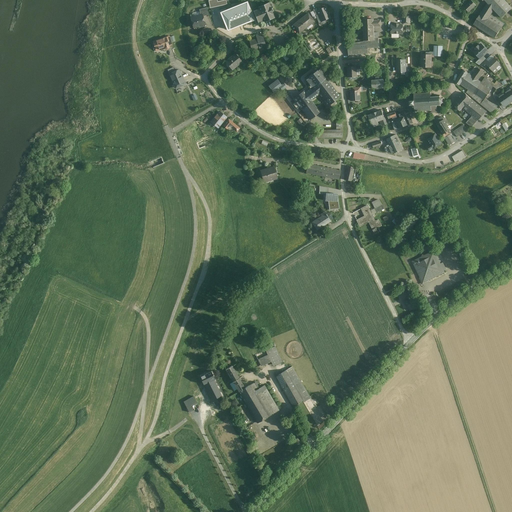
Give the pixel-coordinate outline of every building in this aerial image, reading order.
[(476,5),(471,0),(464,7),(469,13),(476,5)] [(511,8),(503,0),(484,0),(487,3),(494,10),(502,18),(511,8)] [(256,20),(248,1),(226,10),(225,8),(217,11),(221,21),(224,20),(229,31),(256,20)] [(270,9),(268,3),(258,7),(259,9),(253,11),(258,22),(263,20),(264,22),(274,18),(272,12),(270,9)] [(494,10),(487,3),(485,7),(480,14),(488,19),(489,16),(494,10)] [(317,10),(316,10),(318,15),(321,22),(322,22),(330,18),(325,7),(317,10)] [(206,8),(199,10),(201,16),(202,15),(203,17),(209,15),(206,8)] [(300,33),(314,22),(308,13),(293,25),(298,32),(299,33),(300,33)] [(480,14),(473,25),(495,39),(502,27),(488,19),(480,14)] [(201,16),(191,18),(193,28),(199,26),(200,27),(204,26),(205,24),(203,17),(202,15),(201,16)] [(321,22),(318,15),(316,16),(320,28),(324,27),(322,22),(321,22)] [(488,19),(502,27),(503,25),(489,16),(488,19)] [(373,19),(363,19),(364,41),(374,41),(374,32),(374,27),(373,20),(373,19)] [(399,24),(395,24),(395,25),(391,25),(391,34),(403,34),(403,25),(399,25),(399,24)] [(364,42),(351,43),(351,45),(348,45),(348,55),(368,54),(368,48),(378,48),(378,32),(374,32),(374,41),(364,41),(364,42)] [(168,46),(166,38),(153,42),(156,51),(165,49),(166,49),(168,49),(169,47),(168,46)] [(263,38),(251,41),(253,49),(259,47),(261,53),(266,52),(263,38)] [(220,44),(211,39),(206,47),(211,49),(215,52),(220,44)] [(488,51),(481,44),(479,47),(478,46),(475,49),(476,49),(473,52),(480,59),(488,51)] [(235,54),(226,62),(227,61),(233,69),(241,62),(242,62),(240,60),(235,54)] [(426,55),(421,54),(421,67),(431,67),(431,55),(426,55)] [(245,57),(240,60),(242,62),(241,62),(244,66),(249,62),(245,57)] [(500,64),(494,58),(489,62),(486,65),(488,66),(495,73),(498,70),(496,68),(500,64)] [(396,60),(396,65),(397,71),(400,71),(400,72),(406,72),(405,60),(396,60)] [(486,60),(480,66),(485,69),(488,66),(486,65),(489,62),(486,60)] [(351,67),(347,67),(347,77),(352,77),(352,76),(356,76),(355,70),(355,67),(351,67)] [(313,87),(314,88),(325,79),(326,79),(323,74),(324,74),(320,69),(306,79),(310,84),(311,84),(313,87)] [(483,73),(478,69),(474,74),(472,76),(478,81),(483,73)] [(460,84),(462,86),(470,75),(463,70),(455,82),(459,85),(460,84)] [(179,71),(175,73),(175,71),(174,72),(174,73),(169,75),(175,89),(184,85),(179,71)] [(472,76),(470,75),(462,86),(468,89),(474,93),(481,83),(478,81),(472,76)] [(381,78),(376,79),(376,80),(372,80),(373,89),(378,89),(378,90),(380,89),(380,88),(384,88),(384,79),(381,80),(381,78)] [(494,84),(485,78),(481,83),(491,89),(493,86),(494,84)] [(340,97),(325,79),(314,88),(313,87),(305,93),(311,101),(318,96),(326,107),(328,106),(335,100),(340,97)] [(503,86),(496,81),(494,84),(493,86),(496,89),(503,86)] [(481,83),(474,93),(484,100),(485,98),(491,89),(481,83)] [(474,93),(468,89),(466,92),(481,104),(484,100),(474,93)] [(291,93),(286,97),(295,110),(300,107),(302,109),(311,101),(305,93),(304,91),(295,98),(291,93)] [(355,91),(351,92),(351,95),(350,95),(350,101),(359,100),(359,91),(358,91),(355,91)] [(413,94),(414,94),(414,100),(414,106),(414,108),(414,112),(415,113),(416,112),(420,111),(420,112),(421,112),(421,111),(425,111),(425,112),(426,112),(426,111),(429,111),(430,112),(432,111),(432,113),(438,113),(437,106),(440,106),(441,107),(441,106),(443,104),(444,104),(444,103),(443,102),(442,99),(444,99),(443,98),(442,98),(440,97),(441,96),(440,95),(439,96),(436,96),(436,95),(435,95),(435,97),(431,97),(431,93),(431,92),(430,93),(425,93),(425,92),(424,92),(424,93),(420,93),(420,92),(419,92),(419,93),(414,94),(414,93),(413,94)] [(465,93),(454,105),(460,110),(462,108),(470,99),(465,93)] [(511,102),(505,93),(501,96),(498,98),(501,102),(503,106),(506,106),(511,102)] [(498,109),(485,98),(484,100),(481,104),(481,105),(494,115),(498,109)] [(486,111),(473,102),(470,99),(462,108),(473,116),(476,119),(478,121),(486,111)] [(311,101),(302,109),(310,120),(320,112),(311,101)] [(382,110),(368,115),(371,124),(372,124),(378,122),(380,121),(385,119),(382,110)] [(413,122),(408,111),(403,113),(404,116),(406,119),(408,125),(413,122)] [(226,118),(219,113),(213,119),(214,119),(212,122),(218,127),(220,125),(226,118)] [(473,116),(466,124),(471,128),(478,121),(476,119),(473,116)] [(238,127),(228,119),(226,122),(223,126),(230,132),(233,129),(235,131),(236,130),(237,131),(239,129),(238,128),(238,127)] [(444,120),(437,125),(446,139),(451,136),(448,132),(450,130),(448,126),(444,120)] [(463,125),(458,128),(462,134),(467,130),(463,125)] [(462,134),(458,128),(453,132),(457,137),(462,134)] [(336,138),(336,130),(318,130),(318,138),(336,138)] [(436,134),(428,139),(431,144),(427,147),(430,151),(433,149),(442,143),(436,134)] [(402,150),(395,135),(386,139),(389,145),(393,154),(402,150)] [(451,136),(446,139),(446,140),(449,145),(454,142),(451,136)] [(393,154),(389,145),(384,147),(387,152),(393,154)] [(462,150),(452,157),(455,162),(458,160),(459,161),(462,160),(462,159),(466,157),(462,150)] [(340,171),(308,164),(306,170),(304,169),(304,171),(339,178),(340,171)] [(354,167),(347,166),(345,173),(346,173),(345,180),(351,181),(354,167)] [(273,167),(260,171),(261,171),(262,171),(265,181),(264,182),(276,178),(273,167)] [(328,202),(329,210),(338,209),(337,195),(325,194),(325,202),(328,202)] [(381,205),(379,199),(371,202),(374,208),(374,209),(376,213),(383,209),(384,209),(382,205),(381,205)] [(378,227),(369,210),(363,213),(365,213),(366,215),(356,220),(359,226),(365,223),(369,221),(373,230),(376,229),(376,228),(378,227)] [(324,212),(321,214),(322,216),(312,222),(317,230),(321,227),(330,221),(327,216),(326,214),(326,215),(324,212)] [(443,271),(434,253),(432,252),(420,258),(414,261),(414,263),(423,281),(424,282),(437,275),(442,273),(443,271)] [(411,300),(406,302),(409,310),(415,307),(411,300)] [(276,346),(256,355),(261,366),(271,362),(274,367),(283,362),(276,346)] [(226,369),(233,382),(239,378),(232,366),(226,369)] [(281,373),(276,376),(293,406),(310,397),(292,367),(281,373)] [(200,377),(203,384),(213,379),(214,379),(211,371),(200,377)] [(255,391),(251,384),(245,388),(239,378),(233,382),(257,423),(269,416),(255,391)] [(213,379),(203,384),(212,401),(222,396),(213,379)] [(259,388),(255,382),(251,384),(255,391),(259,388)] [(279,410),(264,385),(259,388),(255,391),(269,416),(279,410)] [(193,396),(187,400),(188,401),(191,406),(197,403),(193,396)] [(191,406),(188,401),(184,403),(189,412),(193,410),(191,406)]
